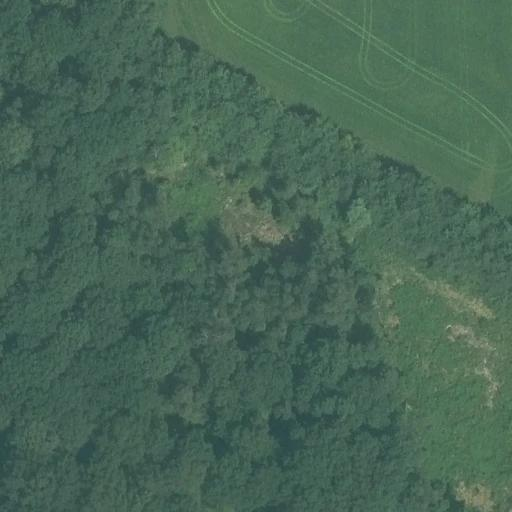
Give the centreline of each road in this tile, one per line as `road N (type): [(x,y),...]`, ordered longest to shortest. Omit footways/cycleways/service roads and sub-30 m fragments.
road 1 (track): [(146,67),(511,268)]
road 2 (track): [(35,0),(146,67)]
